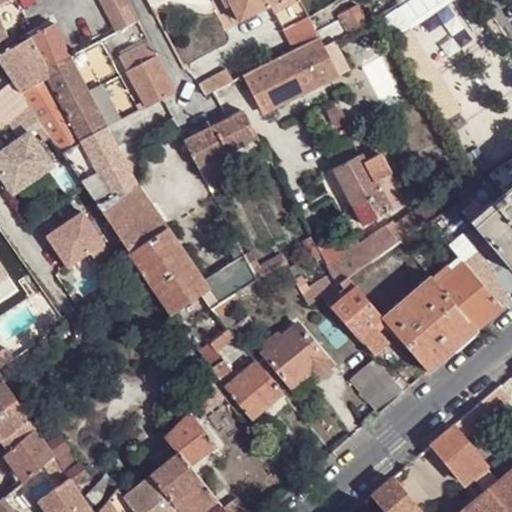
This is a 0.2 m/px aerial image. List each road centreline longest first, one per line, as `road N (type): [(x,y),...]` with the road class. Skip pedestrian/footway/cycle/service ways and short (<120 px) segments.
road 1 (residential): [(314,511),(511,340)]
road 2 (residential): [(208,125),(181,91),(136,0)]
road 3 (residential): [(62,317),(0,210)]
